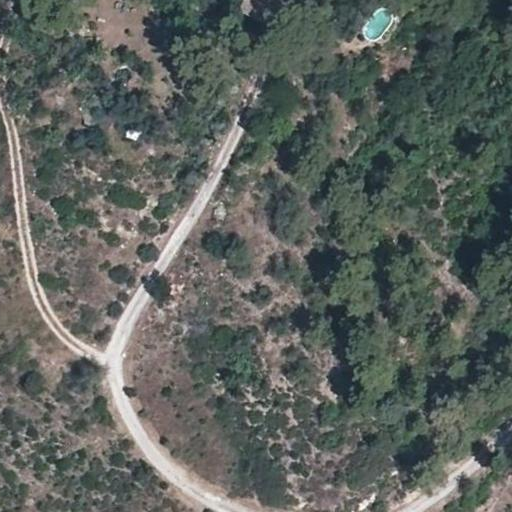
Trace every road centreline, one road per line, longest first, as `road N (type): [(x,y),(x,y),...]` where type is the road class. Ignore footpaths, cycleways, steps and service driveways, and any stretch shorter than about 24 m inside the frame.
road 1 (track): [(240,511),(165,472),(131,428),(113,363),(130,308),(209,187),(301,0)]
road 2 (track): [(15,0),(0,82),(34,272),(50,321),(81,349),(113,363)]
road 3 (track): [(511,439),(416,511)]
